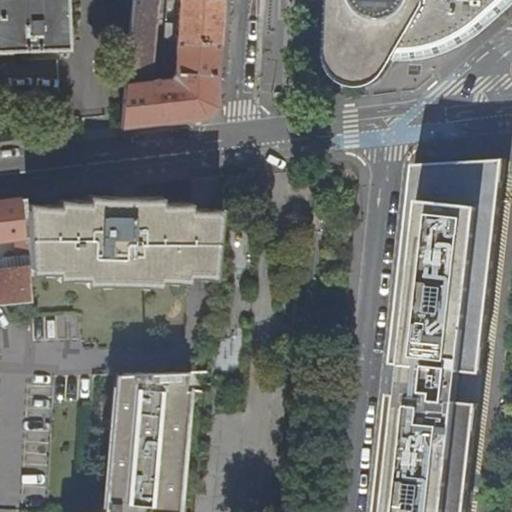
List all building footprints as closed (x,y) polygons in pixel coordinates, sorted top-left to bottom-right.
[(0,0),(0,46),(65,44),(63,0),(0,0)] [(171,69),(165,69),(164,77),(145,79),(146,70),(153,71),(159,0),(132,0),(121,127),(169,121),(206,117),(217,106),(219,72),(175,69),(171,69)] [(168,0),(168,6),(179,7),(178,23),(166,22),(165,38),(166,38),(172,39),(177,39),(221,42),(222,20),(223,0),(168,0)] [(330,0),(329,59),(329,62),(330,65),(333,71),(337,77),(342,82),(349,85),(356,87),(363,88),(368,87),(374,85),(378,83),(383,79),(386,75),(389,71),(395,61),(427,5),(427,0),(330,0)] [(427,0),(427,5),(395,61),(403,61),(409,61),(418,60),(428,59),(436,57),(445,54),(452,51),(461,47),(471,42),(478,36),(480,35),(481,36),(505,14),(491,0),(427,0)] [(511,0),(491,0),(505,14),(511,7),(511,0)] [(172,39),(166,38),(166,53),(176,54),(176,62),(165,65),(165,69),(171,69),(175,69),(219,72),(220,56),(221,42),(177,39),(172,39)] [(468,511),(481,405),(461,403),(465,372),(484,374),(508,160),(482,161),(442,163),(416,164),(394,364),(421,367),(418,398),(391,395),(388,417),(383,462),(379,498),(377,511),(468,511)] [(31,269),(29,210),(28,198),(0,201),(0,304),(32,301),(31,269)] [(57,209),(29,210),(31,269),(57,269),(57,274),(85,274),(86,279),(159,280),(160,276),(189,276),(190,270),(217,271),(223,214),(190,212),(191,207),(162,207),(162,201),(87,200),(86,205),(58,204),(57,209)] [(421,367),(394,364),(392,384),(391,395),(418,398),(421,367)] [(147,511),(148,511),(162,511),(176,511),(190,389),(187,389),(188,371),(117,373),(104,511),(147,511)] [(481,405),(484,374),(465,372),(461,403),(481,405)]
